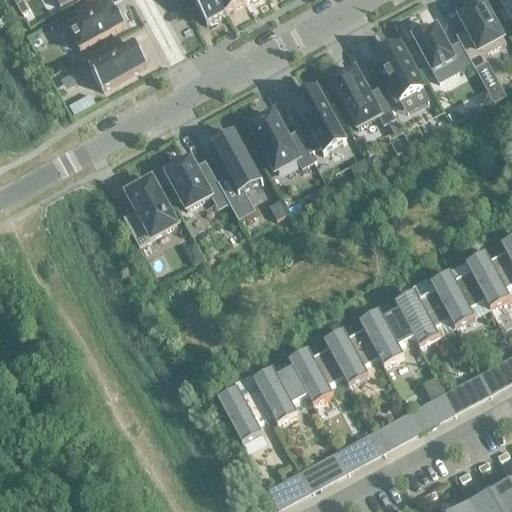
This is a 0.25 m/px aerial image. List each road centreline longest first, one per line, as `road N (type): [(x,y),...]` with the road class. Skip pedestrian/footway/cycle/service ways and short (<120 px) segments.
road 1 (unclassified): [(190,91),(0,198)]
road 2 (unclassified): [(511,408),(320,511)]
road 3 (unclassified): [(360,0),(190,91)]
